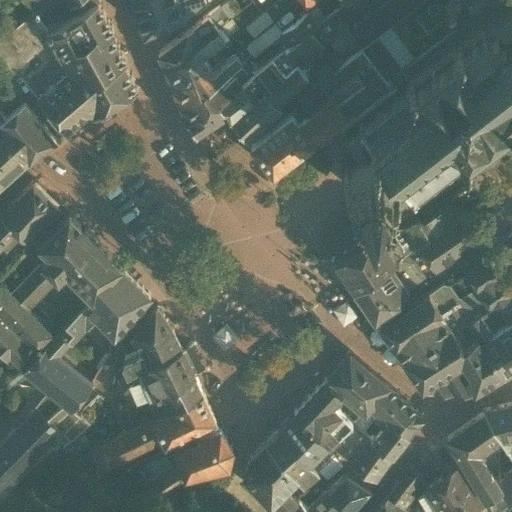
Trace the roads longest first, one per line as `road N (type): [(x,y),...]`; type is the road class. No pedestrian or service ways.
road 1 (residential): [(261,407),(347,331),(357,331),(439,403)]
road 2 (unclassified): [(170,124),(224,199),(147,259)]
road 3 (residential): [(147,259),(261,407)]
road 4 (residential): [(117,0),(172,104),(170,124)]
road 5 (residential): [(439,403),(359,511)]
road 6 (residential): [(261,407),(236,441),(240,477),(270,511)]
